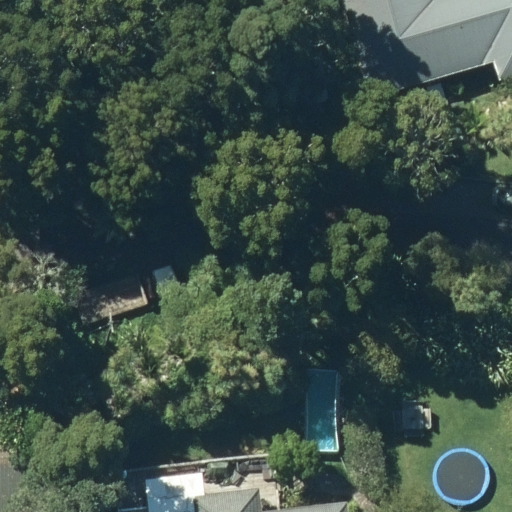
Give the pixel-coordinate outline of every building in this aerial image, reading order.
[(331,23),(360,105),(485,68),(489,88),(511,80),(511,0),(436,0),(424,4),(423,0),(288,0),(298,32),(331,23)] [(273,103),(318,101),(316,39),(270,41),(273,103)] [(68,304),(81,340),(139,312),(125,283),(68,304)] [(0,511),(21,511),(19,464),(0,465),(0,511)] [(330,511),(252,511),(251,496),(181,504),(181,511),(338,511),(330,511)]
